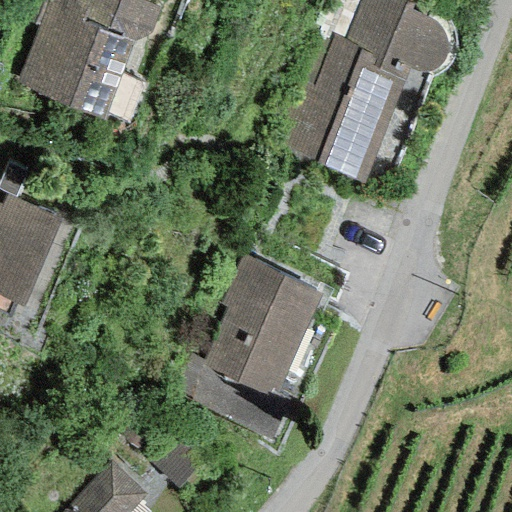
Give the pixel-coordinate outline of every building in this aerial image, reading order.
[(157,9),(137,0),(75,0),(74,4),(65,0),(48,0),(14,87),(102,123),(131,44),(148,40),(157,9)] [(413,4),(403,0),(361,0),(345,38),(332,34),(313,86),(302,81),(276,148),(363,186),(373,162),(394,171),(434,70),(442,65),(446,55),(447,43),(444,33),(436,23),(410,10),(413,4)] [(21,307),(62,219),(7,194),(2,204),(0,203),(0,320),(5,323),(14,304),(21,307)] [(320,297),(243,253),(220,304),(226,306),(201,363),(273,393),(320,297)] [(179,488),(207,461),(152,406),(124,434),(179,488)] [(129,511),(143,495),(109,461),(63,511),(129,511)]
